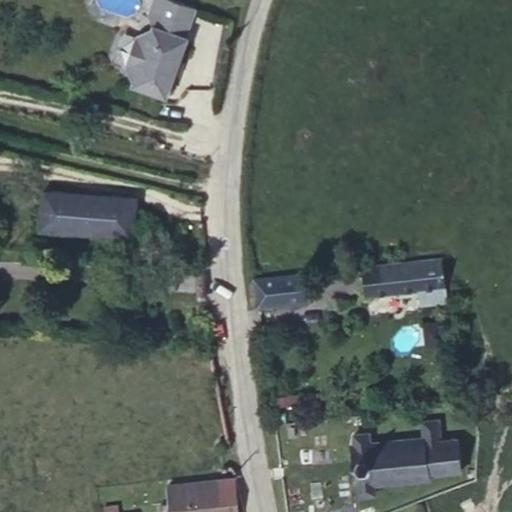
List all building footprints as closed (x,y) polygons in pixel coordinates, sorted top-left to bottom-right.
[(165,98),(186,37),(184,37),(194,8),(173,0),(152,0),(147,14),(154,26),(153,27),(137,35),(127,66),(134,81),(133,85),(165,98)] [(131,236),(135,198),(45,191),(41,229),(131,236)] [(363,266),(367,295),(416,289),(442,286),(445,286),(442,257),(363,266)] [(301,273),(304,293),(320,290),(317,271),(301,273)] [(304,293),(301,273),(255,278),(259,305),(305,300),(304,293)] [(416,289),(418,304),(444,302),(442,286),(416,289)] [(441,342),(437,320),(423,322),(426,344),(441,342)] [(351,445),(356,487),(359,486),(360,493),(376,491),(374,481),(432,474),(431,469),(463,465),(459,434),(443,437),(440,416),(421,418),(423,436),(369,443),(368,432),(353,434),(354,444),(351,445)] [(238,511),(235,478),(168,484),(170,503),(161,504),(161,511),(238,511)]
